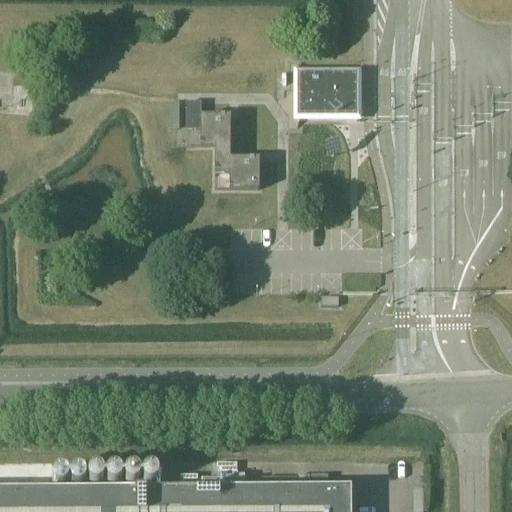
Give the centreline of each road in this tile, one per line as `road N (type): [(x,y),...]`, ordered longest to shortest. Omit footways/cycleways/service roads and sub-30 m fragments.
road 1 (unclassified): [(0,399),(469,392)]
road 2 (unclassified): [(473,511),(469,392)]
